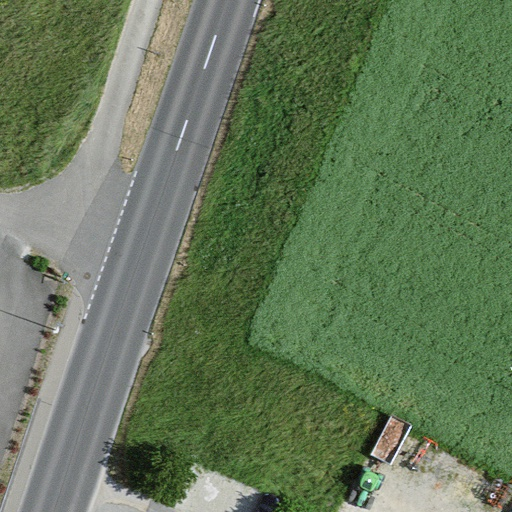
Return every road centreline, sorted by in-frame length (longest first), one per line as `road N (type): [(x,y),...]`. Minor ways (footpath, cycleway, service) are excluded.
road 1 (primary): [(140,275),(226,0)]
road 2 (track): [(141,0),(60,241)]
road 3 (primary): [(58,511),(140,275)]
road 4 (unclassified): [(0,216),(140,275)]
